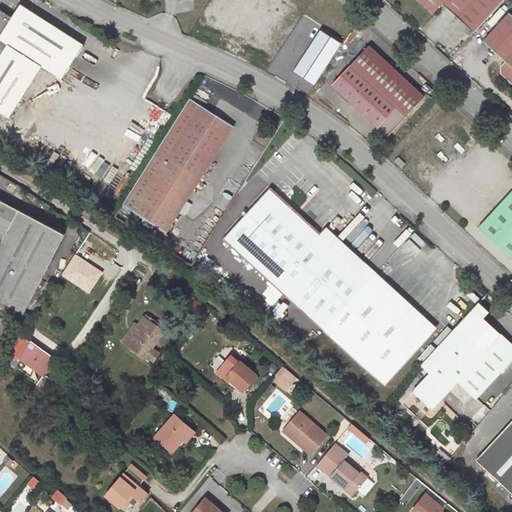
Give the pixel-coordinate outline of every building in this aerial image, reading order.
[(420,0),(434,12),(442,3),(474,32),(504,0),(420,0)] [(0,9),(0,54),(2,55),(0,57),(0,112),(9,118),(43,66),(45,67),(50,71),(63,79),(85,45),(20,4),(12,17),(0,9)] [(511,54),(511,15),(509,13),(483,41),(505,62),(511,54)] [(369,46),(355,60),(332,85),(388,137),(424,97),(369,46)] [(511,54),(505,62),(500,66),(501,74),(511,84),(511,54)] [(234,126),(190,98),(123,204),(167,232),(234,126)] [(399,166),(402,168),(406,164),(399,157),(395,161),(400,165),(399,166)] [(384,387),(432,335),(312,225),(271,187),(223,239),(384,387)] [(511,191),(479,228),(511,258),(511,191)] [(0,311),(19,321),(24,313),(65,234),(0,199),(0,311)] [(33,317),(24,313),(19,321),(28,326),(33,317)] [(145,318),(160,328),(162,325),(146,315),(145,318)] [(0,343),(11,323),(0,317),(0,343)] [(145,318),(144,317),(137,327),(138,327),(126,345),(129,347),(135,351),(138,353),(144,357),(145,358),(152,348),(164,331),(160,328),(145,318)] [(137,327),(134,324),(121,341),(126,345),(138,327),(137,327)] [(456,327),(422,364),(431,373),(465,336),(456,327)] [(431,373),(414,391),(433,409),(458,381),(477,398),(511,359),(511,344),(501,334),(484,353),(465,336),(431,373)] [(4,363),(15,370),(20,362),(19,361),(20,359),(43,375),(44,376),(45,375),(55,360),(21,336),(4,363)] [(153,362),(159,353),(152,348),(145,358),(153,362)] [(257,376),(241,361),(239,363),(231,356),(217,372),(226,379),(228,377),(244,391),(257,376)] [(44,376),(43,375),(33,389),(42,396),(52,380),(45,375),(44,376)] [(283,380),(278,385),(286,392),(291,385),(283,380)] [(327,436),(300,412),(286,428),(307,446),(304,449),(311,455),(327,436)] [(192,430),(175,415),(155,437),(173,452),(183,440),(192,430)] [(511,420),(475,460),(511,493),(511,420)] [(307,446),(286,428),(283,431),(304,449),(307,446)] [(195,432),(192,430),(183,440),(186,443),(195,432)] [(345,459),(348,455),(335,444),(317,465),(324,471),(330,464),(336,469),(330,476),(353,495),(368,478),(345,459)] [(5,461),(10,465),(14,461),(9,456),(5,461)] [(138,486),(146,477),(131,464),(106,495),(121,508),(128,499),(131,501),(137,507),(148,494),(138,486)] [(330,464),(324,471),(330,476),(336,469),(330,464)] [(38,481),(34,477),(28,484),(32,487),(38,481)] [(427,494),(443,508),(444,500),(431,489),(427,494)] [(58,490),(54,495),(60,502),(64,497),(58,490)] [(439,511),(443,508),(427,494),(411,511),(439,511)] [(218,511),(211,505),(212,503),(206,498),(193,511),(218,511)] [(128,499),(121,508),(123,510),(131,501),(128,499)] [(212,503),(211,505),(218,511),(222,511),(212,503)]
